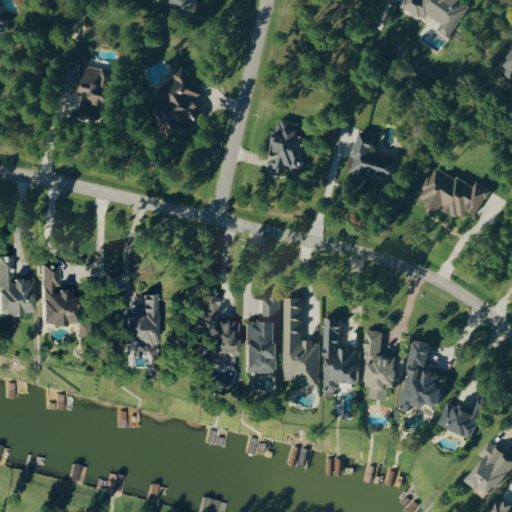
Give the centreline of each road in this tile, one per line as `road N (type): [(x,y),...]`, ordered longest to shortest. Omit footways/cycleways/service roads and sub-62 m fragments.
road 1 (residential): [(0,172),(377,260),(434,281),(511,340)]
road 2 (residential): [(214,221),(254,0)]
